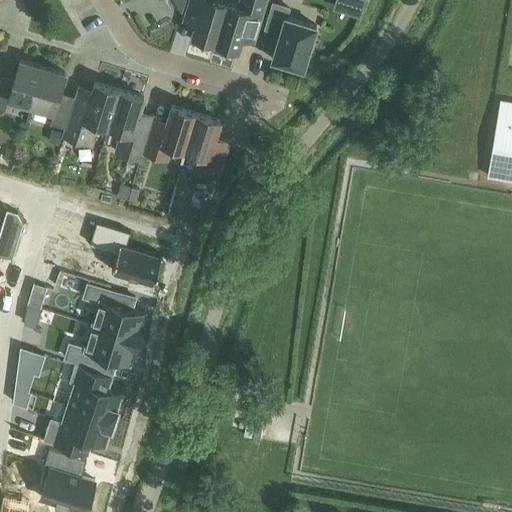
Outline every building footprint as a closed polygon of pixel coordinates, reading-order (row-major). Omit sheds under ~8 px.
[(186,0),(173,0),(181,13),(182,13),(186,0)] [(190,0),(189,5),(201,8),(193,36),(216,43),(228,3),(217,0),(190,0)] [(241,0),(239,7),(228,3),(216,43),(239,50),(247,22),(258,26),(266,0),(241,0)] [(317,27),(287,17),(289,9),(273,4),(266,29),(280,33),(272,60),(304,69),(317,27)] [(2,80),(0,85),(0,109),(5,111),(9,99),(32,106),(43,67),(20,60),(14,79),(13,84),(2,80)] [(43,67),(32,106),(54,112),(51,124),(66,129),(76,97),(75,97),(74,102),(59,97),(66,74),(43,67)] [(76,97),(66,129),(64,137),(88,144),(95,123),(109,127),(120,90),(95,83),(90,99),(77,95),(76,97)] [(120,90),(109,127),(122,131),(116,153),(140,160),(143,152),(151,127),(151,125),(137,120),(144,98),(120,90)] [(511,101),(501,100),(488,176),(511,180),(511,101)] [(164,131),(151,127),(143,152),(167,160),(171,146),(185,150),(196,113),(172,106),(164,131)] [(196,113),(185,150),(199,154),(195,168),(219,175),(227,150),(213,146),(221,121),(196,113)] [(7,208),(0,231),(0,232),(19,238),(24,222),(18,211),(7,208)] [(98,220),(91,243),(118,251),(112,269),(155,282),(163,255),(127,243),(131,230),(98,220)] [(88,282),(84,295),(100,300),(93,324),(140,338),(144,325),(141,325),(145,312),(132,308),(136,297),(88,282)] [(70,342),(66,356),(113,371),(117,358),(130,362),(134,350),(136,350),(140,338),(93,324),(86,347),(70,342)] [(76,364),(72,379),(76,380),(69,404),(116,419),(119,409),(116,408),(121,393),(107,389),(112,376),(76,364)] [(52,418),(45,438),(87,452),(92,439),(105,443),(110,428),(112,429),(116,419),(69,404),(63,422),(52,418)] [(50,467),(41,497),(56,502),(55,503),(69,507),(69,506),(86,510),(95,480),(82,475),(71,472),(76,455),(50,447),(44,465),(50,467)]
